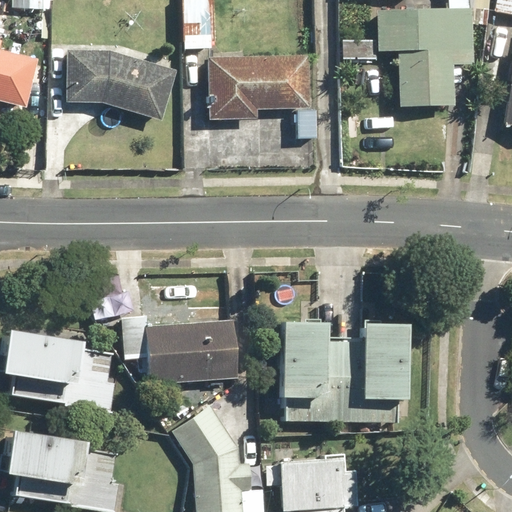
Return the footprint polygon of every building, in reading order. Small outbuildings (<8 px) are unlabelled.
[(211,0),(182,0),(182,48),(211,48),(211,0)] [(418,0),(418,11),(379,10),(378,53),(400,53),(399,106),(452,108),(454,64),(473,65),(474,25),(489,26),(489,0),(418,0)] [(511,0),(498,0),(497,15),(511,17),(511,0)] [(0,50),(0,39),(0,38),(0,100),(26,107),(38,60),(0,50)] [(160,120),(175,70),(113,52),(68,49),(65,102),(104,104),(160,120)] [(214,117),(255,118),(256,109),(307,110),(308,56),(207,54),(206,97),(214,97),(214,117)] [(122,358),(145,357),(146,379),(233,376),(231,323),(144,326),(144,316),(121,317),(122,358)] [(315,421),(353,423),(402,426),(409,324),(364,321),(363,342),(339,341),(326,340),(327,320),(282,318),(278,420),(315,421)] [(0,364),(0,369),(12,372),(7,398),(108,415),(119,354),(78,348),(80,338),(6,326),(0,364)] [(209,403),(170,427),(195,468),(195,511),(242,511),(242,488),(251,488),(250,461),(236,461),(236,447),(209,403)] [(116,451),(83,447),(85,438),(10,427),(3,473),(15,474),(11,497),(108,511),(116,451)] [(282,508),(299,508),(298,511),(343,511),(343,506),(354,506),(353,474),(342,474),(342,457),(280,458),(282,508)]
